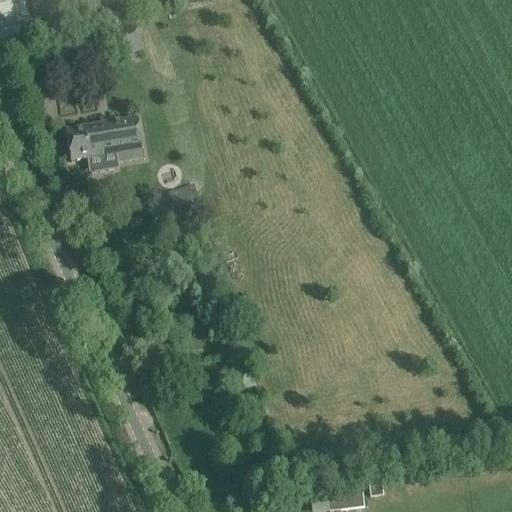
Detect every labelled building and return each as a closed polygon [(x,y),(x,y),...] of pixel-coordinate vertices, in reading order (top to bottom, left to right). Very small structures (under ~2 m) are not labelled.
[(134,26),(103,35),(111,62),(142,53),(134,26)] [(84,129),(64,132),(70,163),(88,160),(90,174),(120,169),(119,165),(117,155),(143,151),(138,120),(84,129)] [(194,190),(148,205),(155,226),(201,211),(194,190)] [(381,483),(367,484),(369,500),(382,498),(381,483)] [(361,486),(326,490),(328,511),(349,511),(363,510),(361,486)]
